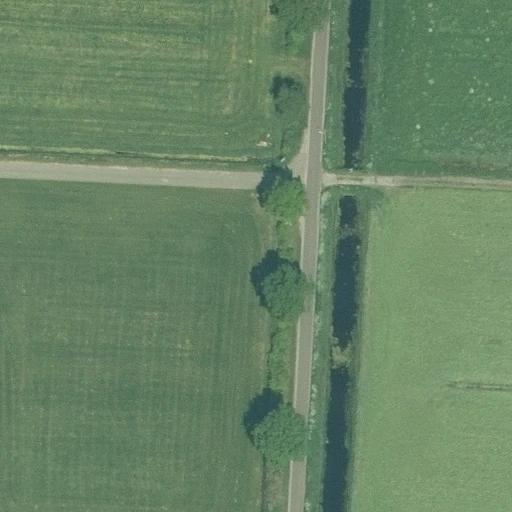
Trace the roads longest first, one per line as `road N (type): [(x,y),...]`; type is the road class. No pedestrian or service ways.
road 1 (unclassified): [(294,511),(322,0)]
road 2 (track): [(312,181),(511,191)]
